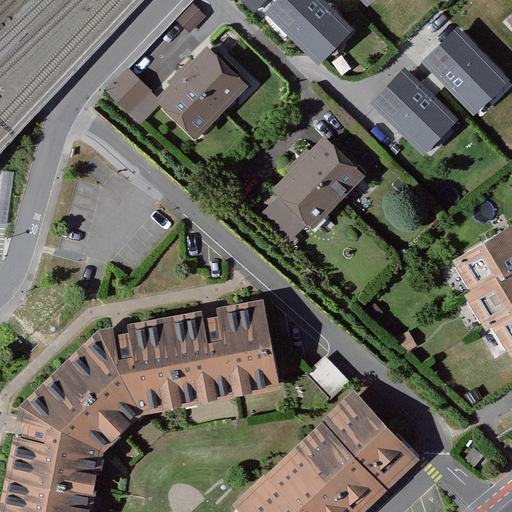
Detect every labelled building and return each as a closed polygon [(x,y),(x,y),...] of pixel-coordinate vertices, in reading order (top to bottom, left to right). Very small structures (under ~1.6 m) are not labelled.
[(351,28),(322,0),(276,0),(264,13),(317,64),(351,28)] [(206,14),(192,1),(176,18),(190,31),(206,14)] [(509,78),(456,28),(422,64),(474,114),(509,78)] [(158,91),(131,65),(108,87),(142,121),(161,102),(193,134),(249,78),(209,39),(158,91)] [(456,119),(403,69),(368,104),(421,155),(456,119)] [(362,171),(321,133),(272,186),(281,194),(259,217),(290,247),(362,171)] [(0,205),(10,207),(14,171),(1,169),(0,177),(0,205)] [(10,207),(0,205),(0,224),(7,226),(10,207)] [(511,220),(449,257),(467,288),(460,292),(481,327),(489,322),(507,353),(511,349),(511,220)] [(0,474),(0,511),(86,511),(99,449),(136,410),(274,383),(256,297),(90,329),(12,405),(0,474)] [(336,385),(348,369),(327,353),(315,368),(336,385)] [(348,386),(228,502),(238,511),(352,511),(413,453),(348,386)]
